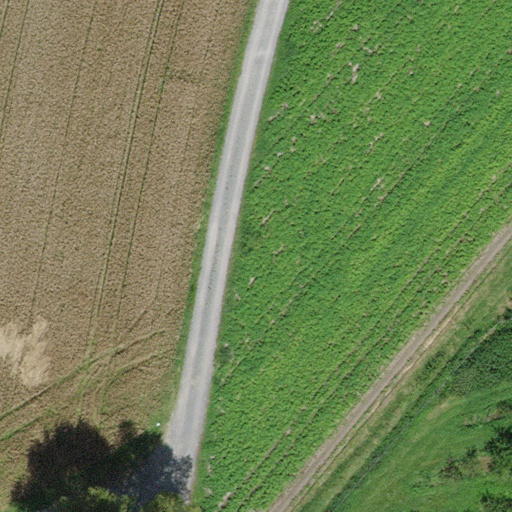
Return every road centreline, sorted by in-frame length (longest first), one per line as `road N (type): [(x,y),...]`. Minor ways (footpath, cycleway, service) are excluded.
road 1 (track): [(275,0),(233,165),(170,511)]
road 2 (track): [(300,511),(511,263)]
